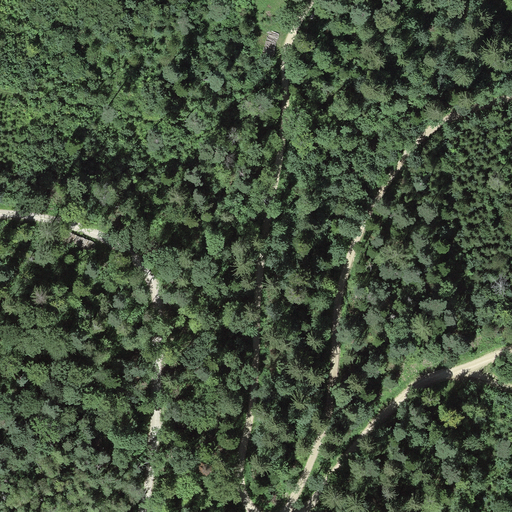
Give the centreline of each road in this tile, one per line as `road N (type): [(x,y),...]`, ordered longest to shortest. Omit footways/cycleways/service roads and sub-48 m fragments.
road 1 (track): [(253,511),(236,486),(238,463),(283,46),(304,0)]
road 2 (track): [(511,99),(430,131),(399,161),(361,225),(338,294),(304,467),(276,511)]
road 3 (track): [(139,511),(157,346),(146,279),(119,244),(99,234),(0,213)]
road 4 (track): [(305,511),(372,421),(405,393),(511,346)]
